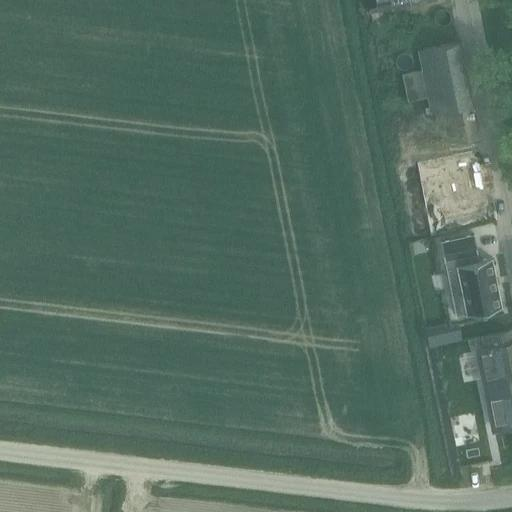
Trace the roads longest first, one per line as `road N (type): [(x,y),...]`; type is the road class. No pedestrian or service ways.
road 1 (unclassified): [(511,498),(478,505),(0,455)]
road 2 (tertiary): [(511,241),(461,0)]
